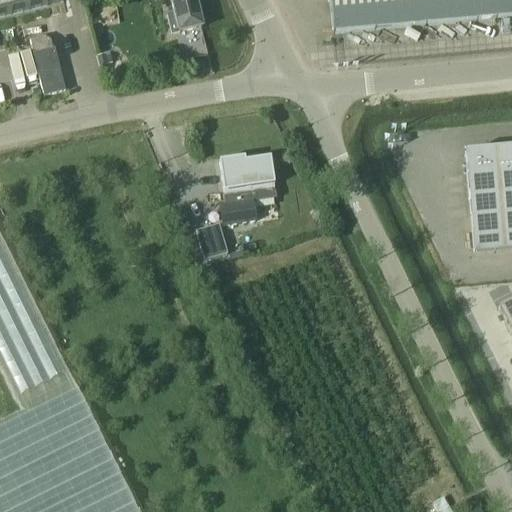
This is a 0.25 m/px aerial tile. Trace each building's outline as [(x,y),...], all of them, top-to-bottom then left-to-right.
[(0,0),(0,23),(61,8),(60,5),(63,4),(62,0),(0,0)] [(170,0),(174,15),(167,17),(171,37),(202,30),(195,0),(170,0)] [(511,0),(328,0),(332,35),(511,19),(511,0)] [(70,32),(59,35),(73,91),(85,88),(70,32)] [(44,39),(30,43),(42,95),(43,99),(65,94),(55,51),(53,52),(51,43),(44,39)] [(100,69),(108,67),(105,57),(97,59),(100,69)] [(511,153),(466,158),(475,257),(511,254),(511,153)] [(273,187),(274,187),(270,161),(245,165),(244,161),(220,165),(224,195),(225,195),(227,206),(220,208),(223,228),(256,223),(253,204),(275,200),(273,187)] [(218,228),(195,235),(204,263),(227,256),(218,228)] [(511,303),(497,311),(511,340),(511,303)]
